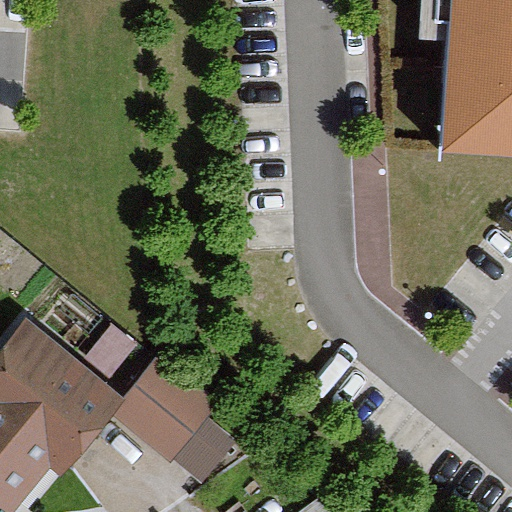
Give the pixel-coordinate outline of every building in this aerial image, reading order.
[(424,0),(423,24),(450,26),(451,9),(438,8),(438,0),(424,0)] [(511,0),(438,0),(438,8),(451,9),(450,26),(447,64),(465,65),(461,135),(511,137),(511,0)] [(447,64),(443,133),(461,135),(465,65),(447,64)] [(114,321),(80,363),(102,381),(136,340),(114,321)] [(0,491),(10,500),(50,453),(60,462),(67,454),(112,401),(117,394),(102,381),(80,363),(32,322),(0,359),(0,491)] [(162,358),(122,406),(202,472),(231,437),(201,413),(212,399),(162,358)]
